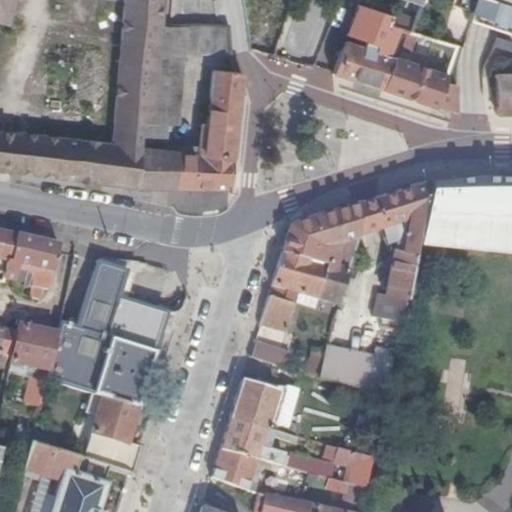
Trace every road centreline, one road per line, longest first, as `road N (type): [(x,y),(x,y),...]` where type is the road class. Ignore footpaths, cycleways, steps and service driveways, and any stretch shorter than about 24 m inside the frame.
road 1 (residential): [(244,220),(244,259),(162,511)]
road 2 (residential): [(0,199),(182,232),(244,220)]
road 3 (residential): [(477,144),(244,220)]
road 4 (residential): [(477,144),(260,78)]
road 5 (residential): [(260,78),(244,220)]
